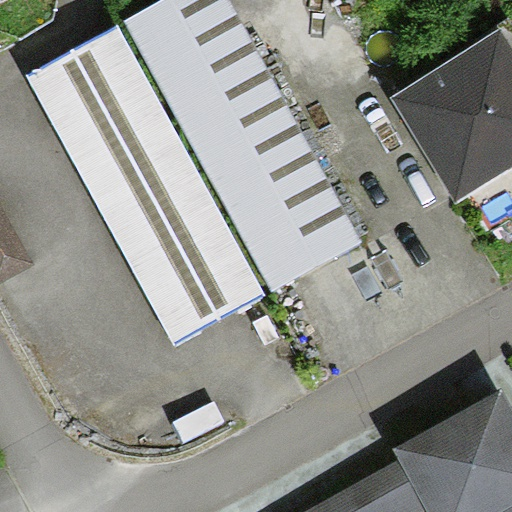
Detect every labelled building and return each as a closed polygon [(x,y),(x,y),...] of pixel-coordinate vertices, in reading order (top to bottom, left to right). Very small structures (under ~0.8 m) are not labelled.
[(228,0),(175,0),(120,30),(266,299),(341,259),(362,247),(228,0)] [(266,299),(120,30),(28,79),(174,349),(193,339),(266,299)] [(511,175),(511,55),(503,41),(397,106),(415,135),(459,208),(511,175)] [(0,190),(0,272),(3,278),(40,256),(0,190)] [(403,463),(311,511),(424,511),(428,510),(403,463)]
